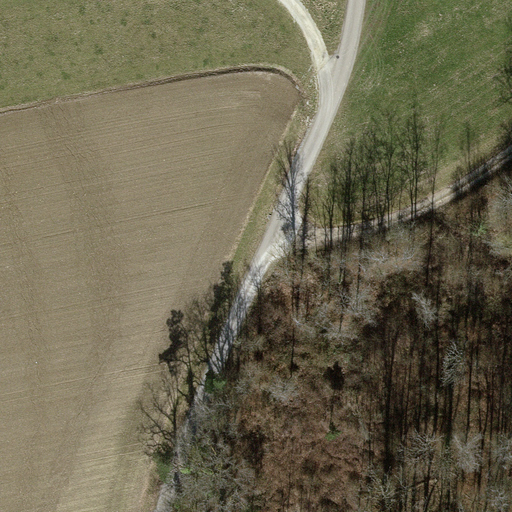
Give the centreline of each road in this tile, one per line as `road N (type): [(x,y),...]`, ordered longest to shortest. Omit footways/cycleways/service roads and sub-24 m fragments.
road 1 (track): [(166,511),(189,427),(273,237)]
road 2 (track): [(273,237),(378,222),(431,203)]
road 3 (track): [(273,237),(336,91)]
